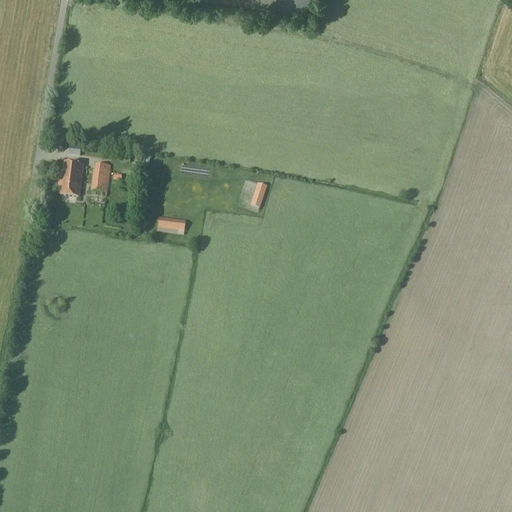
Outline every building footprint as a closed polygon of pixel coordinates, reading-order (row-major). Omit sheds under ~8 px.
[(213,0),(280,10),(281,0),(213,0)] [(79,198),(83,166),(63,163),(61,182),(59,181),(58,190),(60,190),(59,195),(79,198)] [(94,171),(92,190),(107,192),(110,167),(96,166),(95,171),(94,171)] [(260,209),(268,187),(258,184),(251,206),(260,209)] [(185,232),(186,222),(159,218),(158,228),(185,232)]
